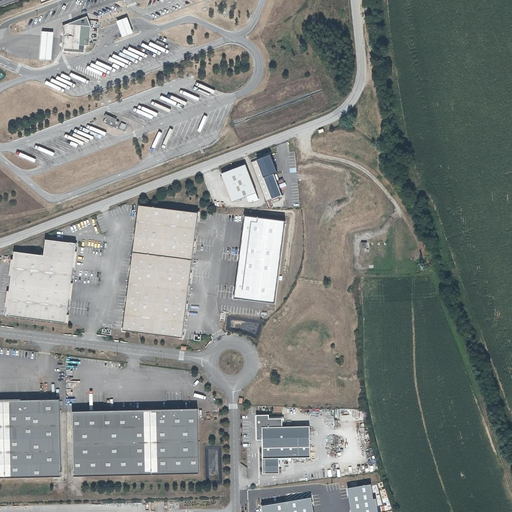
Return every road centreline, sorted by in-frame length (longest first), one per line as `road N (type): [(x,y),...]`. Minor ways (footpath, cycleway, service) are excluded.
road 1 (unclassified): [(354,0),(361,80),(335,115),(0,243)]
road 2 (unclassified): [(208,359),(0,333)]
road 3 (unclassified): [(235,511),(231,386)]
